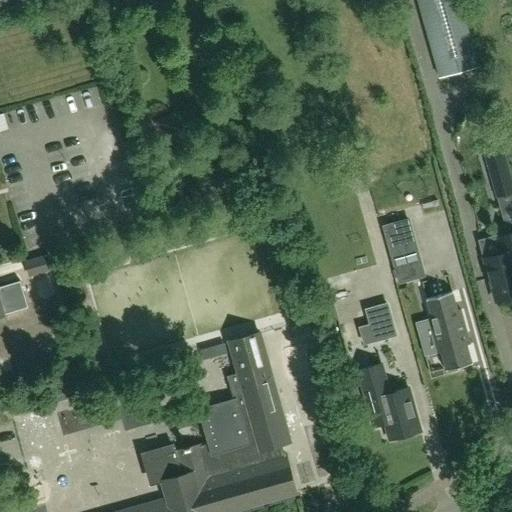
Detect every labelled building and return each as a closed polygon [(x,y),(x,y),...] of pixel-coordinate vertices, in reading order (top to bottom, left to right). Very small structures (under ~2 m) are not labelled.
[(418,0),(441,77),(479,66),(460,0),(418,0)] [(5,119),(9,136),(19,134),(15,116),(5,119)] [(511,177),(505,152),(485,157),(496,199),(511,194),(511,177)] [(400,282),(408,279),(399,248),(419,242),(412,215),(384,223),(400,282)] [(511,233),(498,238),(502,254),(485,259),(497,301),(508,298),(511,300),(511,233)] [(55,252),(24,261),(30,277),(59,268),(55,252)] [(0,316),(4,315),(29,308),(25,297),(20,280),(0,285),(0,316)] [(432,318),(429,319),(438,352),(441,352),(446,371),(473,364),(468,344),(472,344),(462,310),(459,311),(454,291),(427,298),(432,318)] [(368,309),(371,322),(372,323),(381,320),(386,337),(397,334),(388,303),(368,309)] [(225,511),(297,492),(290,465),(286,453),(285,453),(282,443),(290,441),(272,376),(259,331),(229,340),(229,342),(232,353),(238,373),(227,376),(232,393),(234,399),(202,408),(201,408),(211,442),(200,445),(199,443),(174,451),(172,445),(144,453),(148,465),(153,483),(162,481),(167,497),(115,511),(225,511)] [(184,365),(181,356),(181,355),(160,361),(162,371),(184,365)] [(381,364),(357,370),(373,428),(385,425),(389,441),(420,433),(408,390),(389,395),(381,364)]
